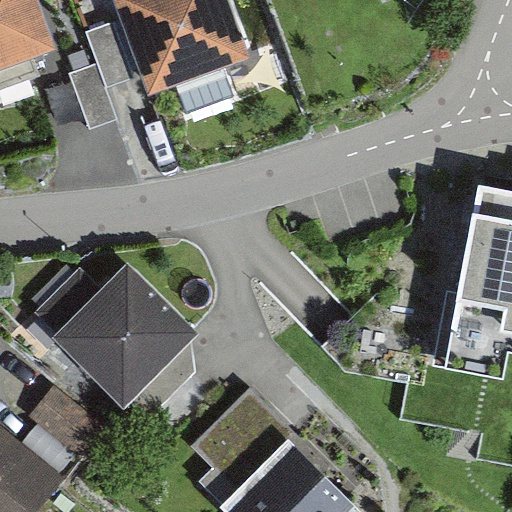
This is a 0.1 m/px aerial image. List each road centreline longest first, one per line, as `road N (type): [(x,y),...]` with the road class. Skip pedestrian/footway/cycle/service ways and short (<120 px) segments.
road 1 (residential): [(486,120),(244,191),(117,216),(0,227)]
road 2 (residential): [(486,120),(510,0)]
